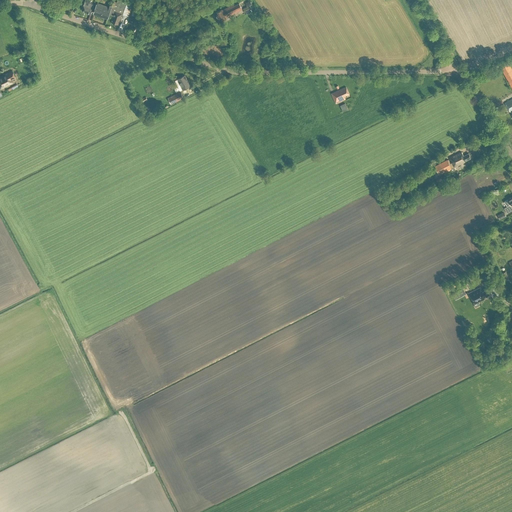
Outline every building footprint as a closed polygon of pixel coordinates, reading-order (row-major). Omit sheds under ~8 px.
[(85,0),(82,10),(86,11),(85,12),(91,14),(94,4),(90,3),(91,0),(85,0)] [(128,16),(133,2),(128,0),(117,0),(117,1),(114,0),(109,15),(113,16),(111,21),(118,24),(122,13),(128,16)] [(94,13),(107,18),(112,4),(108,3),(107,6),(98,3),(94,13)] [(221,21),(226,18),(226,17),(242,9),(239,3),(234,6),(234,4),(222,10),(222,9),(216,12),(217,15),(216,15),(216,16),(217,19),(218,19),(219,18),(221,21)] [(511,70),(507,60),(499,65),(511,88),(511,70)] [(14,77),(11,71),(0,76),(0,88),(12,83),(12,82),(12,81),(10,79),(14,77)] [(185,75),(177,79),(183,90),(190,86),(185,75)] [(174,91),(178,89),(173,79),(169,81),(174,91)] [(346,87),(332,93),(336,103),(345,99),(344,96),(349,94),(346,87)] [(168,98),(167,99),(168,101),(169,100),(170,101),(168,102),(170,104),(171,104),(173,103),(176,102),(176,101),(183,98),(180,91),(168,98)] [(447,159),(434,166),(439,174),(448,169),(454,166),(469,158),(469,157),(470,157),(468,153),(463,156),(461,152),(449,158),(452,162),(449,164),(448,161),(447,159)] [(452,293),(455,299),(466,294),(463,287),(452,293)] [(468,294),(474,304),(484,299),(484,298),(490,295),(486,287),(482,290),(480,287),(468,294)]
